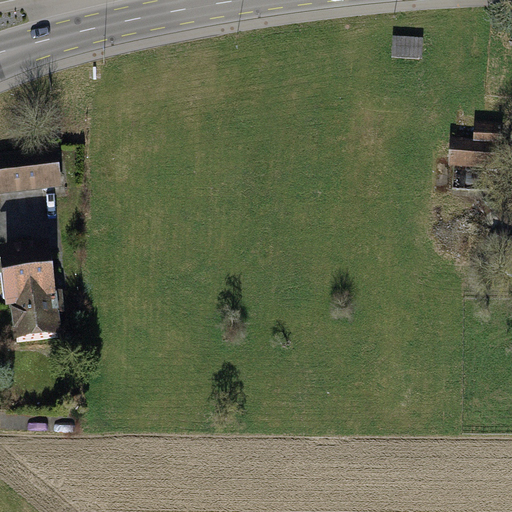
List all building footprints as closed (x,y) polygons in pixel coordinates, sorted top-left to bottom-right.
[(424,39),(394,38),(394,60),(423,61),(424,39)] [(449,169),(501,173),(504,125),(474,123),(473,142),(451,141),(449,169)] [(0,197),(60,191),(56,152),(0,157),(0,197)] [(511,245),(494,237),(482,265),(511,278),(511,245)] [(62,307),(56,252),(7,258),(13,316),(19,315),(22,346),(62,342),(58,307),(62,307)]
